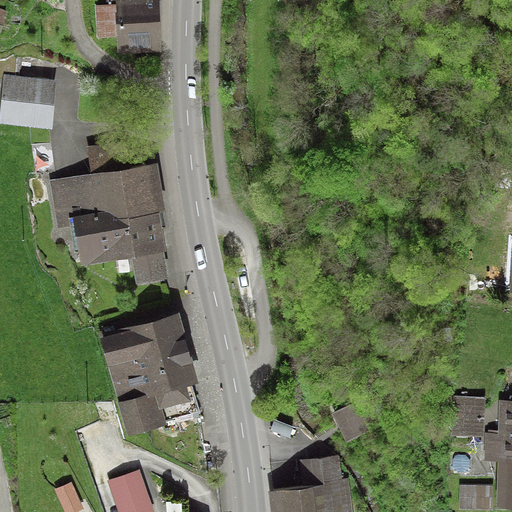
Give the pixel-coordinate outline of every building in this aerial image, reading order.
[(160,0),(107,0),(107,5),(97,5),(97,39),(120,39),(120,52),(161,51),(160,0)] [(0,8),(0,33),(1,33),(9,12),(0,8)] [(61,81),(8,76),(4,123),(57,128),(61,81)] [(87,151),(92,179),(131,171),(126,144),(87,151)] [(59,228),(74,225),(82,266),(128,257),(133,286),(169,279),(157,215),(165,213),(156,167),(131,171),(92,179),(51,187),(59,228)] [(178,316),(101,340),(129,433),(192,414),(186,392),(200,387),(178,316)] [(486,398),(453,396),(451,436),(484,438),(486,398)] [(360,397),(334,412),(350,443),(376,428),(360,397)] [(511,406),(502,407),(501,432),(488,432),(488,459),(501,459),(500,511),(511,510),(511,406)] [(347,511),(338,451),(300,457),(304,484),(262,490),(265,511),(347,511)] [(116,511),(149,511),(153,511),(139,471),(106,482),(116,511)] [(460,486),(460,510),(491,510),(491,486),(460,486)]
